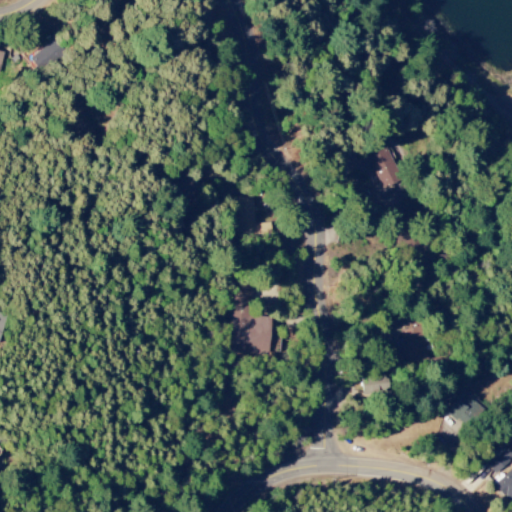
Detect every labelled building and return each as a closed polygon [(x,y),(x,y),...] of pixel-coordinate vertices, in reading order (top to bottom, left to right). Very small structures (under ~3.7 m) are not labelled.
[(35,74),(61,60),(51,41),(25,56),(35,74)] [(400,180),(384,148),(366,157),(382,189),(400,180)] [(195,183),(181,171),(167,186),(182,199),(195,183)] [(232,228),(244,228),(244,235),(253,235),(252,197),(231,198),(232,228)] [(270,318),(248,317),(249,285),(227,284),(224,353),(277,356),(278,335),(269,334),(270,318)] [(419,325),(397,331),(406,363),(428,358),(419,325)] [(387,374),(359,379),(362,397),(390,393),(387,374)] [(464,429),(480,407),(461,393),(445,414),(464,429)] [(482,461),(494,474),(511,457),(511,456),(501,444),(482,461)] [(511,467),(493,484),(511,505),(511,467)]
